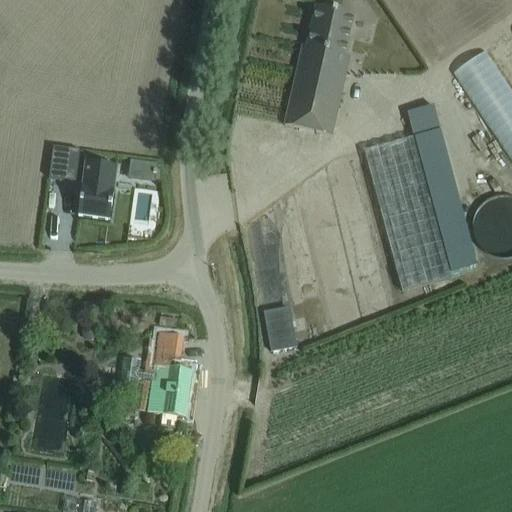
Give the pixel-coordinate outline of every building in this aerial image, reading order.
[(353,17),(335,12),(315,8),(306,49),(302,48),(284,127),(331,138),(342,91),(347,68),(341,67),(353,17)] [(414,140),(363,153),(401,293),(451,279),(414,140)] [(53,152),(49,184),(75,187),(79,155),(53,152)] [(80,198),(78,218),(109,222),(115,171),(85,168),(83,190),(81,190),(80,198)] [(46,288),(45,309),(55,309),(56,289),(46,288)] [(158,336),(146,415),(162,417),(160,428),(175,430),(176,419),(185,420),(191,374),(191,372),(178,370),(182,339),(158,336)] [(205,368),(207,349),(184,347),(183,366),(205,368)]
